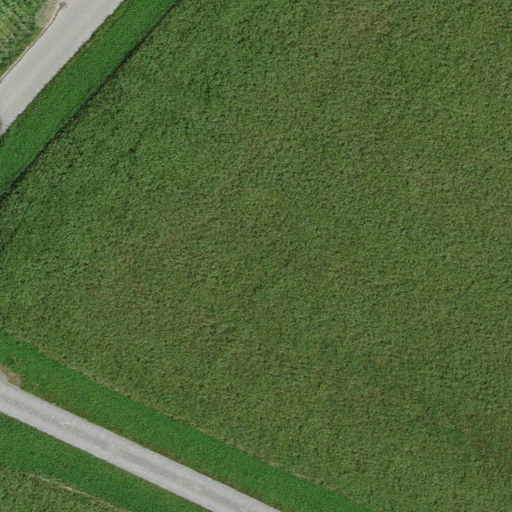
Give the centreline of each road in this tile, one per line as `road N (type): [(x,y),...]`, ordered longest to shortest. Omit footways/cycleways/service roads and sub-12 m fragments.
road 1 (track): [(0,395),(257,511)]
road 2 (track): [(0,109),(93,0)]
